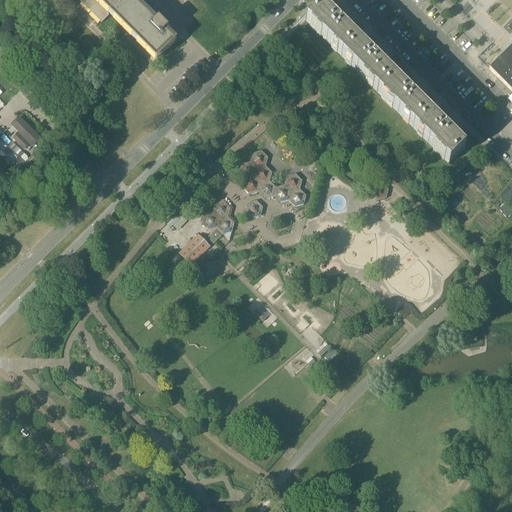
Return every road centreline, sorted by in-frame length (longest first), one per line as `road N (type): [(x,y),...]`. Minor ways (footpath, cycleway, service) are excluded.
road 1 (residential): [(107,186),(295,0)]
road 2 (residential): [(511,156),(354,0)]
road 3 (tertiary): [(115,511),(0,410)]
road 4 (residential): [(0,293),(107,186)]
road 5 (residential): [(107,186),(23,103),(0,125)]
